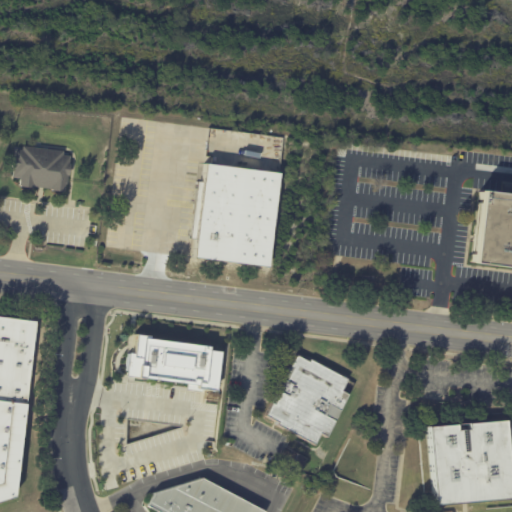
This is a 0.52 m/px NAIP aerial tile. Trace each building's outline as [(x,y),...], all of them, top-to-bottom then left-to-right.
[(34,148),(64,151),(64,155),(71,156),(70,164),(72,164),(70,176),(69,176),(68,184),(66,184),(66,191),(64,191),(64,193),(53,191),(53,190),(51,190),(51,189),(34,187),(33,188),(33,189),(21,187),(21,186),(20,186),(21,178),(13,178),(14,169),(13,169),(14,157),(16,157),(17,149),(23,150),(23,146),(34,148)] [(280,175),(268,268),(193,259),(195,240),(189,239),(196,182),(202,183),(205,164),(280,173),(280,175)] [(511,195),(511,270),(471,265),(481,192),(511,195)] [(0,317),(34,322),(13,499),(0,502),(0,317)] [(136,335),(150,337),(150,339),(211,347),(211,351),(222,352),(217,392),(202,391),(202,392),(187,390),(187,385),(145,380),(145,381),(137,380),(138,379),(126,377),(129,354),(134,354),(136,335)] [(349,394),(327,437),(320,434),(314,446),(272,423),(273,421),(264,416),(271,403),(269,402),(275,389),(271,387),(276,377),(280,380),(287,367),(289,368),(296,354),(308,361),(310,359),(348,379),(342,391),(349,394)] [(505,432),(511,499),(433,505),(427,427),(455,424),(456,430),(467,429),(467,423),(505,420),(505,432)] [(264,511),(156,511),(146,506),(153,493),(201,478),(265,511),(264,511)]
